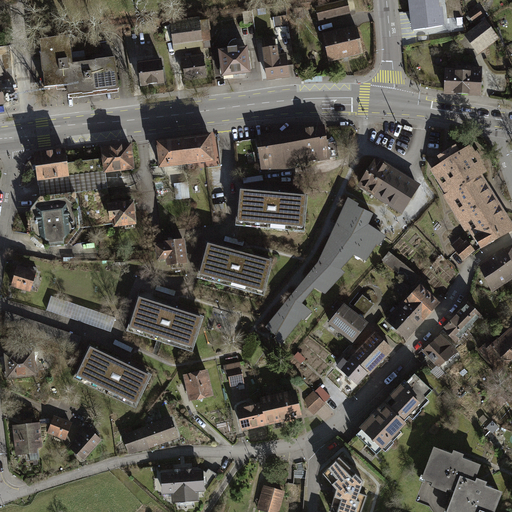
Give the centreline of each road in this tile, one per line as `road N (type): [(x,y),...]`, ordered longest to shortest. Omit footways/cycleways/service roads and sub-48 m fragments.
road 1 (residential): [(459,286),(357,401),(302,442),(115,462),(2,499)]
road 2 (primary): [(258,105),(18,136)]
road 3 (primary): [(258,105),(392,103)]
road 4 (residential): [(16,9),(24,106),(18,136)]
